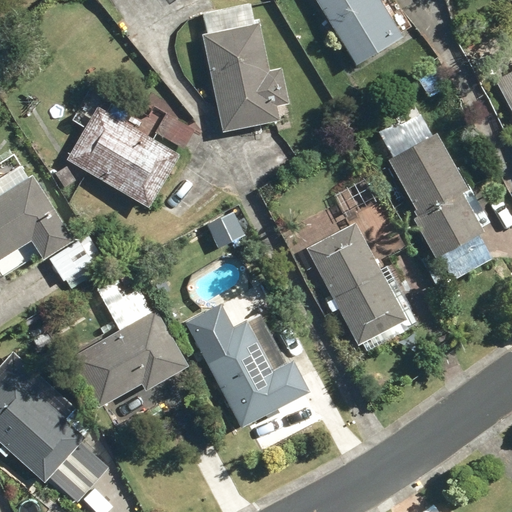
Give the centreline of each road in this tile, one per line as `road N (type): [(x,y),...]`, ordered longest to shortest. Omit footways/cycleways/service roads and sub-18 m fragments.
road 1 (unknown): [(369,444),(159,42),(149,15),(157,0)]
road 2 (residential): [(511,377),(316,511)]
